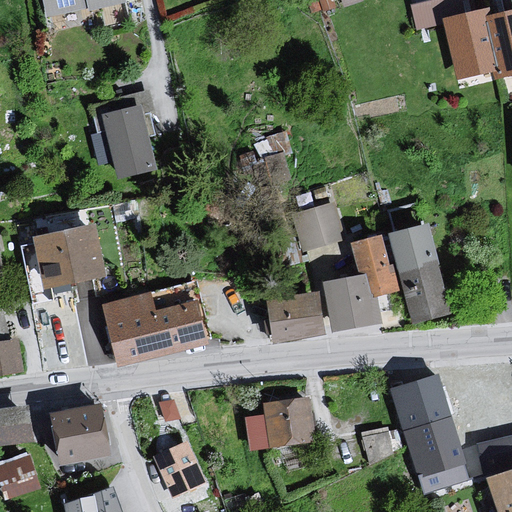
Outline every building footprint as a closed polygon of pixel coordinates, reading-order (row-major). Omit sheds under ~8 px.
[(84,0),(44,0),(50,23),(88,14),(84,0)] [(127,0),(87,0),(92,18),(130,10),(127,0)] [(508,77),(495,24),(493,15),(448,27),(461,82),(491,75),(508,77)] [(511,19),(495,24),(508,77),(508,80),(511,78),(511,19)] [(144,111),(106,117),(120,181),(157,172),(144,111)] [(337,204),(295,221),(304,254),(352,244),(337,204)] [(101,228),(42,241),(49,291),(112,279),(101,228)] [(434,229),(394,237),(415,325),(458,319),(434,229)] [(386,238),(355,246),(363,279),(369,278),(377,299),(402,294),(386,238)] [(363,279),(327,285),(338,335),(389,327),(377,299),(369,278),(363,279)] [(155,295),(105,309),(123,371),(212,344),(197,286),(155,295)] [(325,294),(271,305),(282,344),(333,334),(325,294)] [(20,344),(0,348),(0,380),(25,377),(20,344)] [(440,382),(390,396),(416,479),(466,466),(440,382)] [(312,402),(266,407),(274,454),(317,447),(312,402)] [(34,411),(0,415),(0,449),(39,448),(34,411)] [(107,413),(56,418),(67,472),(118,464),(107,413)] [(190,447),(154,462),(173,503),(209,488),(190,447)] [(29,459),(0,469),(0,481),(9,503),(45,493),(29,459)] [(511,511),(511,475),(492,482),(501,511),(511,511)] [(123,511),(116,494),(66,511),(123,511)]
